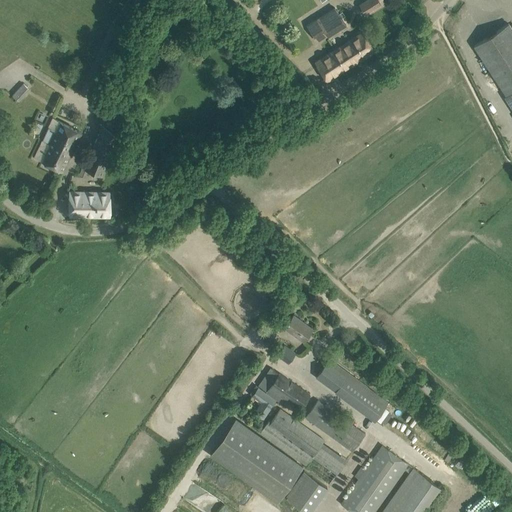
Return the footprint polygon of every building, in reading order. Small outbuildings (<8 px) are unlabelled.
[(378,0),(365,0),(359,4),(366,14),(381,4),(378,0)] [(334,8),(306,26),(316,42),(325,36),(327,39),(346,26),(334,8)] [(474,46),(480,54),(511,104),(511,28),(509,23),(474,46)] [(374,50),(369,41),(363,32),(315,62),(321,71),(327,80),(374,50)] [(24,90),(27,87),(24,83),(12,95),(18,101),(26,92),(24,90)] [(91,150),(110,157),(121,132),(120,131),(130,109),(111,102),(91,150)] [(80,132),(72,128),(53,119),(49,127),(56,131),(52,139),(45,135),(35,157),(62,171),(80,132)] [(103,175),(109,159),(110,157),(91,150),(84,168),(103,175)] [(111,191),(78,191),(78,182),(69,182),(69,191),(69,215),(110,215),(111,191)] [(303,340),(313,327),(294,313),(284,327),(303,340)] [(282,343),(276,354),(289,362),(295,351),(282,343)] [(385,405),(327,362),(316,377),(375,419),(385,405)] [(310,394),(279,373),(267,391),(284,403),(287,397),(301,407),(310,394)] [(258,386),(252,395),(261,401),(254,412),(264,418),(277,399),(258,386)] [(318,399),(306,417),(353,451),(366,432),(352,424),(355,419),(347,412),(344,417),(318,399)] [(268,419),(260,432),(306,465),(305,467),(329,484),(347,459),(323,441),(325,439),(280,407),(271,421),(268,419)] [(302,467),(235,419),(210,454),(277,502),(302,467)] [(469,511),(472,509),(382,445),(366,468),(362,466),(354,476),(358,479),(341,503),(353,511),(373,511),(404,469),(409,472),(380,511),(469,511)] [(310,511),(328,488),(304,469),(285,496),(306,511),(310,511)] [(475,492),(493,508),(504,496),(487,480),(475,492)]
